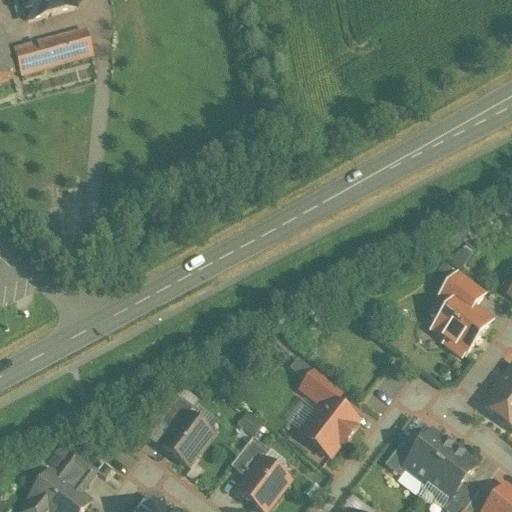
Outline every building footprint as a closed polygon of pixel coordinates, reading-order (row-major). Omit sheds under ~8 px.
[(72,0),(19,0),(16,1),(23,26),(76,13),(72,0)] [(86,33),(15,54),(23,83),(95,61),(86,33)] [(0,83),(12,80),(0,37),(0,83)] [(484,298),(457,278),(439,301),(451,310),(458,301),(473,313),(484,298)] [(473,313),(458,301),(451,310),(433,334),(446,344),(443,347),(462,362),(465,358),(465,359),(491,326),(473,313)] [(511,372),(502,386),(499,386),(493,394),(494,397),(483,410),(495,419),(495,422),(502,427),(505,427),(511,432),(511,372)] [(343,396),(315,374),(300,393),(322,410),(328,403),(334,408),(343,396)] [(179,401),(160,426),(173,436),(186,419),(187,420),(193,412),(179,401)] [(334,408),(328,403),(322,410),(305,434),(316,442),(312,447),(330,461),(340,447),(342,449),(355,432),(353,430),(357,426),(334,408)] [(246,416),(239,427),(253,436),(260,426),(246,416)] [(187,420),(186,419),(173,436),(162,450),(187,470),(197,458),(201,458),(207,449),(207,445),(212,439),(187,420)] [(432,436),(412,421),(396,442),(402,446),(406,442),(419,453),(432,436)] [(419,453),(404,472),(406,472),(427,489),(455,452),(449,447),(448,448),(432,436),(419,453)] [(253,442),(231,471),(247,483),(262,464),(263,465),(270,455),(253,442)] [(419,453),(406,442),(402,446),(385,469),(400,480),(406,472),(404,472),(419,453)] [(455,452),(427,489),(448,505),(449,506),(464,487),(476,470),(460,458),(461,457),(455,452)] [(96,476),(72,458),(61,473),(85,491),(96,476)] [(263,465),(262,464),(247,483),(237,496),(258,511),(269,511),(289,486),(263,465)] [(51,475),(29,503),(30,504),(24,511),(84,511),(90,505),(80,497),(85,491),(61,473),(56,479),(51,475)] [(465,511),(477,497),(464,487),(449,506),(448,505),(442,511),(465,511)] [(477,497),(465,511),(488,511),(497,501),(483,490),(477,497)] [(511,511),(511,495),(505,490),(497,501),(488,511),(511,511)]
